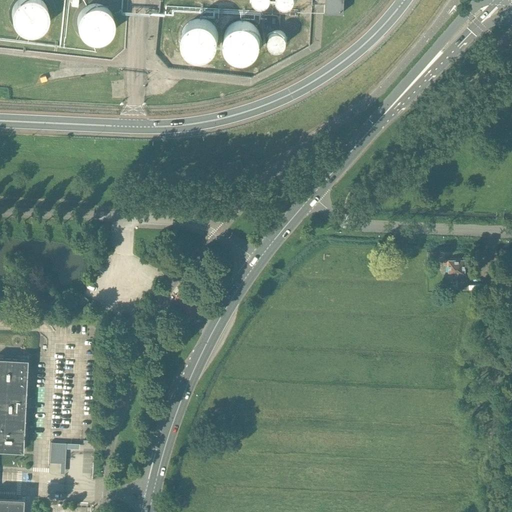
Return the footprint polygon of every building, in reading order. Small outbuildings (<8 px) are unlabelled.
[(12,13),(12,15),(12,17),(12,19),(13,20),(13,22),(14,24),(15,25),(16,27),(17,28),(19,29),(20,30),(22,31),(23,32),(25,32),(27,33),(28,33),(30,33),(32,33),(34,33),(35,32),(37,32),(39,31),(40,30),(42,29),(43,28),(44,27),(45,25),(46,24),(47,22),(48,20),(48,19),(48,17),(48,15),(48,13),(48,11),(48,10),(47,8),(46,6),(45,5),(44,3),(43,2),(42,1),(40,0),(19,0),(19,1),(17,2),(16,3),(15,5),(14,6),(13,8),(13,10),(12,11),(12,13)] [(343,12),(344,0),(325,0),(325,11),(343,12)] [(77,20),(77,22),(77,23),(77,25),(78,27),(78,28),(79,30),(80,32),(81,33),(82,34),(84,35),(85,37),(87,37),(88,38),(90,39),(92,39),(93,40),(95,40),(97,40),(99,39),(100,39),(102,38),(104,37),(105,37),(107,35),(108,34),(109,33),(110,32),(111,30),(112,28),(112,27),(113,25),(113,23),(113,22),(113,20),(113,18),(112,16),(112,15),(111,13),(110,11),(109,10),(108,9),(107,8),(105,6),(104,6),(102,5),(100,4),(99,4),(97,4),(95,3),(93,4),(92,4),(90,4),(88,5),(87,6),(85,6),(84,8),(82,9),(81,10),(80,11),(79,13),(78,15),(78,16),(77,18),(77,20)] [(267,28),(279,28),(280,15),(267,15),(267,28)] [(181,35),(181,37),(181,39),(182,41),(182,43),(183,44),(183,46),(184,47),(185,49),(187,50),(188,51),(189,53),(191,53),(193,54),(194,55),(196,55),(198,56),(200,56),(202,56),(203,55),(205,55),(207,54),(208,53),(210,53),(211,51),(213,50),(214,49),(215,47),(216,46),(217,44),(217,43),(218,41),(218,39),(218,37),(218,35),(218,34),(217,32),(217,30),(216,29),(215,27),(214,26),(213,24),(211,23),(210,22),(208,21),(207,20),(205,20),(203,19),(202,19),(200,19),(198,19),(196,19),(194,20),(193,20),(191,21),(189,22),(188,23),(187,24),(185,26),(184,27),(183,29),(183,30),(182,32),(182,34),(181,35)] [(225,37),(225,39),(225,41),(225,42),(226,44),(226,46),(227,47),(228,49),(229,50),(230,52),(231,53),(233,54),(234,55),(236,55),(237,56),(239,56),(241,57),(243,57),(244,57),(246,56),(248,56),(249,55),(251,55),(252,54),(254,53),(255,52),(256,50),(257,49),(258,47),(259,46),(259,44),(260,42),(260,41),(260,39),(260,37),(260,36),(259,34),(259,32),(258,31),(257,29),(256,28),(255,27),(254,25),(252,24),(251,23),(249,23),(248,22),(246,22),(244,21),(243,21),(241,21),(239,22),(237,22),(236,23),(234,23),(233,24),(231,25),(230,27),(229,28),(228,29),(227,31),(226,32),(226,34),(225,36),(225,37)] [(268,38),(268,39),(268,40),(268,41),(268,42),(269,42),(269,43),(270,44),(270,45),(271,45),(271,46),(272,46),(273,47),(274,47),(274,48),(275,48),(276,48),(277,48),(278,48),(279,48),(280,48),(281,47),(282,46),(283,46),(284,45),(285,44),(285,43),(286,42),(286,41),(286,40),(286,39),(286,38),(286,37),(286,36),(286,35),(285,35),(285,34),(284,33),(284,32),(282,31),(281,30),(279,30),(277,30),(275,30),(274,30),(272,31),(271,32),(270,33),(270,34),(269,35),(268,36),(268,37),(268,38)] [(243,168),(241,160),(240,160),(227,163),(229,171),(243,168)] [(449,273),(459,273),(459,275),(459,288),(468,287),(467,274),(465,274),(465,272),(465,258),(448,259),(449,260),(445,260),(445,265),(449,265),(449,273)] [(186,292),(188,289),(185,287),(173,305),(190,317),(200,301),(186,292)] [(84,296),(80,302),(85,305),(89,299),(84,296)] [(0,511),(14,511),(13,510),(12,508),(9,505),(8,504),(6,503),(4,502),(2,501),(0,501),(0,449),(22,451),(27,359),(0,357),(0,511)]
